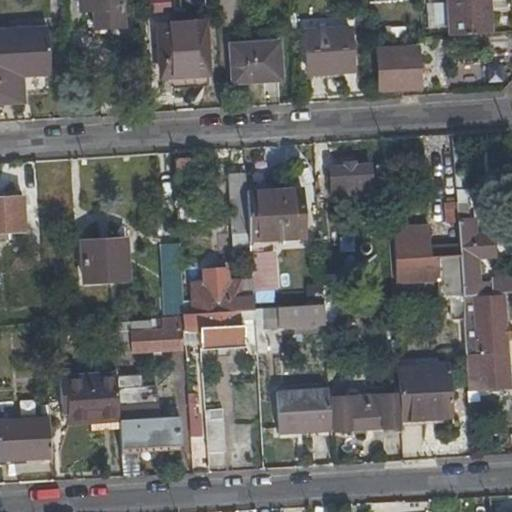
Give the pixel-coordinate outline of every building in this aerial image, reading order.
[(63,0),(64,22),(93,20),(93,23),(123,22),(121,0),(63,0)] [(443,0),(445,31),(486,28),(483,0),(443,0)] [(43,17),(0,20),(0,96),(19,96),(17,68),(46,66),(43,17)] [(152,23),(154,72),(200,70),(199,21),(152,23)] [(302,28),(304,70),(349,67),(346,25),(302,28)] [(225,41),(228,79),(277,75),(274,38),(274,37),(225,41)] [(416,42),(374,45),(376,87),(418,84),(416,42)] [(187,153),(169,154),(171,190),(189,189),(187,153)] [(323,161),(324,181),(338,181),(338,191),(365,190),(365,159),(351,160),(350,155),(336,156),(336,161),(323,161)] [(242,189),(241,167),(225,168),(228,229),(244,228),(242,189)] [(297,185),(242,189),(244,228),(245,235),(245,236),(299,233),(297,185)] [(13,192),(0,192),(0,229),(15,229),(13,192)] [(460,197),(450,198),(453,244),(456,293),(511,289),(511,276),(473,279),(471,253),(489,252),(487,229),(469,230),(468,213),(461,214),(460,197)] [(388,224),(391,278),(431,275),(433,294),(444,293),(456,293),(453,244),(426,245),(425,222),(388,224)] [(118,234),(77,237),(80,279),(121,276),(118,234)] [(176,274),(174,241),(158,242),(161,289),(161,307),(174,306),(172,275),(176,274)] [(188,278),(190,309),(249,306),(248,288),(238,288),(237,276),(224,276),(223,264),(199,265),(200,277),(188,278)] [(328,272),(317,273),(319,301),(347,300),(339,293),(343,289),(328,272)] [(456,293),(444,293),(445,313),(457,313),(456,295),(456,293)] [(500,293),(456,295),(457,313),(461,385),(505,382),(500,293)] [(249,306),(251,340),(260,341),(261,326),(318,323),(317,302),(249,306)] [(179,310),(180,328),(196,327),(197,343),(251,340),(249,306),(190,309),(179,310)] [(107,315),(109,351),(177,348),(174,310),(107,315)] [(444,360),(393,363),(394,392),(396,413),(447,410),(444,360)] [(112,384),(111,369),(56,372),(59,419),(83,418),(114,417),(113,402),(112,384)] [(112,384),(113,402),(150,400),(149,383),(112,384)] [(216,386),(199,387),(203,449),(220,447),(216,386)] [(271,390),(273,430),(325,427),(323,387),(271,390)] [(326,394),(328,427),(396,423),(396,413),(394,392),(376,393),(376,398),(345,400),(344,392),(326,394)] [(199,435),(197,394),(186,395),(187,435),(199,435)] [(150,400),(113,402),(114,417),(114,424),(117,474),(134,473),(132,438),(176,436),(175,413),(151,414),(150,400)] [(0,411),(0,455),(43,453),(41,409),(0,411)] [(83,418),(83,425),(114,424),(114,417),(83,418)] [(273,430),(274,437),(325,434),(325,427),(273,430)]
